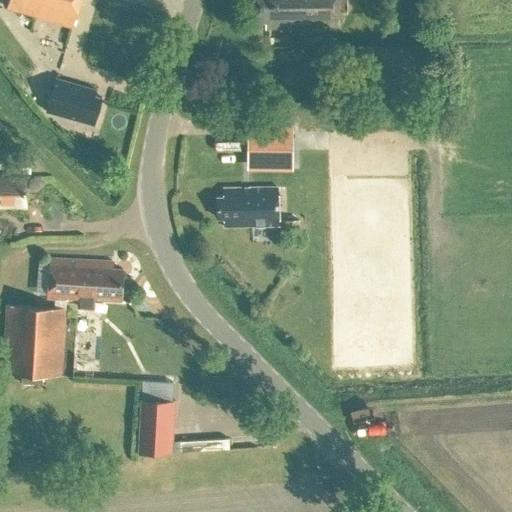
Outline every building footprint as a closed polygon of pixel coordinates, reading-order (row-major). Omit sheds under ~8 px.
[(76,25),(83,0),(11,0),(11,4),(76,25)] [(252,0),(253,22),(265,22),(265,27),(290,27),(290,31),(340,30),(340,11),(346,11),(345,0),(252,0)] [(383,93),(434,93),(432,42),(351,44),(352,93),(383,93)] [(97,125),(105,100),(96,97),(98,92),(60,79),(50,109),(97,125)] [(293,122),(247,121),(247,164),(293,165),(293,122)] [(0,206),(24,206),(24,176),(0,175),(0,206)] [(229,223),(282,221),(281,184),(227,186),(228,194),(220,194),(221,219),(228,219),(229,223)] [(299,220),(284,220),(284,241),(300,241),(299,220)] [(51,258),(48,289),(48,299),(66,300),(66,298),(78,298),(78,304),(81,308),(90,309),(94,305),(94,299),(120,301),(122,269),(112,268),(113,260),(51,258)] [(6,303),(2,372),(22,373),(21,382),(42,384),(43,373),(62,375),(67,307),(6,303)] [(140,398),(138,452),(172,450),(175,400),(140,398)]
